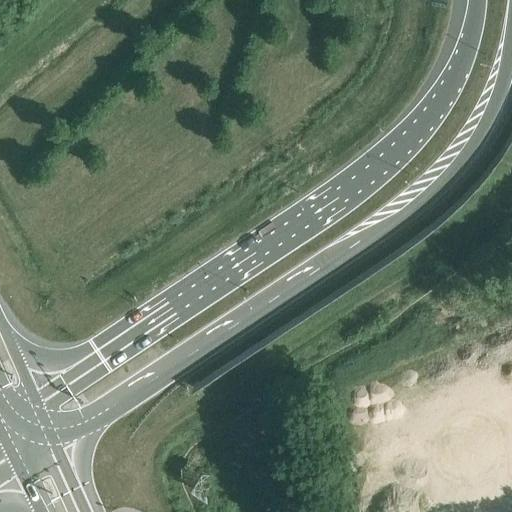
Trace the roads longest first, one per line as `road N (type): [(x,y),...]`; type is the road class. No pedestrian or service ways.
road 1 (motorway): [(54,443),(392,226),(442,185),(476,145),(511,37)]
road 2 (motorway): [(477,0),(464,60),(448,89),(393,151),(297,224),(33,393)]
